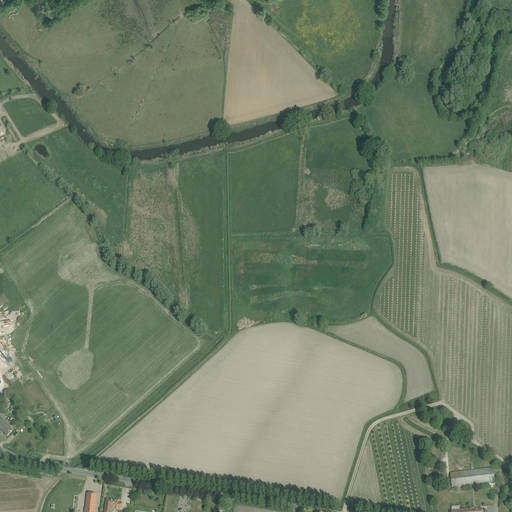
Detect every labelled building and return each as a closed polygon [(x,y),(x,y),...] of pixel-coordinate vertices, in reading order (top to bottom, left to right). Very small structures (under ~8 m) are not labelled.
[(0,310),(12,303),(6,292),(0,295),(0,310)] [(0,429),(7,436),(10,433),(12,431),(8,426),(9,425),(0,415),(0,429)] [(428,447),(427,460),(443,461),(443,453),(445,453),(445,448),(428,447)] [(468,451),(448,454),(451,471),(471,469),(468,451)] [(493,468),(450,473),(452,487),(495,482),(493,468)] [(94,511),(96,500),(97,495),(87,494),(86,508),(85,511),(94,511)] [(118,501),(108,500),(106,500),(106,504),(105,509),(104,511),(110,511),(111,507),(117,507),(117,508),(122,509),(122,504),(118,503),(118,501)]
